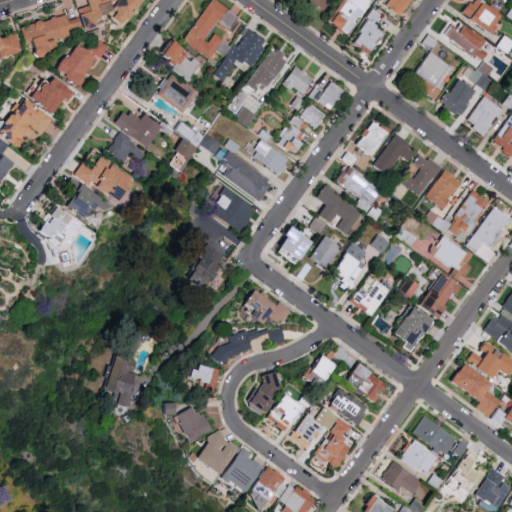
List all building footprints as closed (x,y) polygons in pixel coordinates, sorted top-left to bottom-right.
[(87,30),(101,26),(99,18),(118,13),(120,22),(138,17),(135,7),(147,4),(145,0),(90,0),(92,5),(80,8),(87,30)] [(240,15),(214,0),(210,0),(185,42),(212,58),(223,38),(215,33),(209,42),(206,40),(218,19),(232,27),(240,15)] [(314,0),(328,10),(334,0),(314,0)] [(373,0),(372,0),(346,0),(333,21),(351,34),(373,0)] [(406,15),(415,0),(392,0),(389,4),(406,15)] [(493,32),(504,15),(481,0),(472,0),(464,13),(493,32)] [(355,45),(373,54),(386,31),(375,26),(382,14),(374,10),(355,45)] [(23,28),(28,42),(36,39),(42,56),(61,48),(58,40),(69,36),(68,31),(81,26),(78,17),(70,20),(67,12),(23,28)] [(440,33),(484,61),(489,53),(483,50),(488,41),(451,16),(440,33)] [(254,67),(268,39),(243,26),(218,76),(227,80),(238,59),(254,67)] [(0,38),(14,33),(21,54),(0,60),(0,38)] [(498,46),(508,54),(511,49),(511,39),(506,35),(498,46)] [(189,49),(174,39),(162,56),(192,77),(201,63),(186,54),(189,49)] [(109,48),(99,40),(91,49),(100,58),(109,48)] [(59,69),(79,85),(99,59),(80,44),(59,69)] [(290,55),(274,46),(252,85),(260,89),(264,82),(272,87),(290,55)] [(438,85),(451,64),(431,52),(418,73),(438,85)] [(284,83),(302,96),(315,79),(297,66),(284,83)] [(183,104),(179,102),(183,96),(187,98),(191,93),(185,89),(187,86),(167,75),(156,94),(180,108),(183,104)] [(441,103),(459,116),(477,90),(459,78),(441,103)] [(72,100),(78,91),(57,79),(54,84),(46,79),(35,99),(57,111),(66,97),(72,100)] [(325,93),(314,87),(309,96),(333,110),(345,89),(332,82),(325,93)] [(467,120),(485,134),(504,109),(485,96),(467,120)] [(0,130),(0,134),(19,149),(23,144),(19,140),(29,127),(40,136),(52,120),(23,98),(11,115),(9,115),(2,125),(3,126),(0,130)] [(301,118),(319,127),(326,113),(308,104),(301,118)] [(236,118),(249,125),(256,112),(243,105),(236,118)] [(140,121),(127,110),(117,123),(146,147),(162,126),(146,113),(140,121)] [(307,124),(293,116),(278,142),(300,154),(307,142),(300,138),(307,124)] [(389,132),(373,121),(356,146),(372,157),(389,132)] [(497,145),(511,155),(511,126),(510,126),(497,145)] [(386,173),(398,155),(408,161),(416,149),(392,135),(373,165),(386,173)] [(191,160),(199,148),(184,138),(177,151),(191,160)] [(0,179),(10,165),(0,157),(0,155),(6,147),(0,142),(0,179)] [(291,157),(260,142),(252,158),(283,173),(291,157)] [(225,175),(260,202),(274,183),(224,146),(216,157),(230,169),(225,175)] [(441,168),(421,153),(413,163),(419,168),(406,185),(420,195),(441,168)] [(126,201),(138,178),(100,157),(94,169),(83,163),(75,177),(92,186),(92,184),(126,201)] [(334,185),(368,209),(380,191),(347,167),(334,185)] [(462,179),(442,169),(428,199),(448,208),(462,179)] [(111,203),(85,185),(71,205),(91,219),(98,208),(104,213),(111,203)] [(362,212),(325,187),(317,198),(326,205),(320,215),(331,223),(337,215),(343,219),(337,227),(347,234),(362,212)] [(244,232),(258,207),(227,189),(213,214),(244,232)] [(458,222),(461,224),(459,227),(471,234),(477,223),(489,200),(474,191),(458,222)] [(493,248),(511,220),(511,217),(496,206),(468,246),(478,253),(485,243),(493,248)] [(33,231),(55,247),(60,240),(65,244),(78,226),(53,208),(47,217),(49,219),(45,225),(42,223),(36,231),(35,229),(33,231)] [(308,228),(319,235),(326,224),(314,217),(308,228)] [(282,247),(301,260),(314,240),(295,228),(282,247)] [(310,257),(325,269),(341,247),(326,235),(310,257)] [(424,305),(442,317),(463,285),(462,283),(472,267),(464,262),(470,253),(446,237),(434,255),(450,265),(424,305)] [(331,270),(350,288),(367,269),(359,261),(366,253),(355,243),(331,270)] [(222,263),(214,259),(218,252),(207,247),(190,283),(209,292),(222,263)] [(369,291),(362,287),(352,302),(373,316),(391,290),(376,280),(369,291)] [(291,313),(261,288),(245,307),(267,325),(273,318),(281,324),(291,313)] [(511,314),(511,291),(509,290),(498,307),(511,314)] [(436,318),(416,306),(400,334),(409,339),(404,347),(415,353),(436,318)] [(511,327),(495,312),(479,330),(506,355),(511,348),(511,327)] [(486,377),(489,370),(501,376),(509,359),(479,345),(474,355),(465,351),(459,364),(486,377)] [(328,387),(341,365),(322,353),(309,375),(328,387)] [(126,407),(132,388),(130,388),(134,375),(132,374),(134,368),(124,364),(125,360),(112,357),(103,388),(120,393),(117,404),(126,407)] [(188,380),(217,386),(220,369),(192,363),(188,380)] [(497,401),(480,389),(485,383),(456,363),(443,381),(475,404),(473,408),(486,417),(497,401)] [(350,385),(379,400),(389,381),(361,366),(350,385)] [(272,398),(284,386),(271,374),(249,397),(268,414),(278,403),(272,398)] [(341,413),(357,422),(367,406),(339,390),(332,402),(343,408),(341,413)] [(272,420),(290,431),(306,406),(287,394),(272,420)] [(511,427),(511,406),(507,404),(498,420),(511,427)] [(211,431),(197,405),(178,416),(192,442),(211,431)] [(337,468),(353,444),(344,437),(351,426),(323,407),(316,418),(309,414),(293,439),(304,446),(307,441),(314,445),(325,429),(330,433),(316,454),(337,468)] [(501,415),(494,409),(486,418),(493,424),(501,415)] [(407,433),(437,456),(450,439),(419,416),(407,433)] [(198,458),(222,474),(240,447),(216,431),(198,458)] [(394,459),(420,476),(433,457),(407,440),(394,459)] [(455,457),(462,446),(454,441),(447,453),(455,457)] [(251,454),(244,449),(225,477),(246,492),(265,467),(249,456),(251,454)] [(474,457),(463,449),(440,482),(460,496),(475,474),(466,468),(474,457)] [(416,481),(390,462),(380,476),(405,495),(416,481)] [(254,489),(271,500),(275,495),(289,505),(295,498),(294,497),(297,492),(284,482),(286,478),(270,467),(254,489)] [(467,497),(490,511),(505,487),(497,482),(501,476),(486,467),(467,497)] [(511,490),(503,503),(511,509),(511,490)] [(392,511),(395,509),(375,495),(365,511),(366,511),(392,511)]
